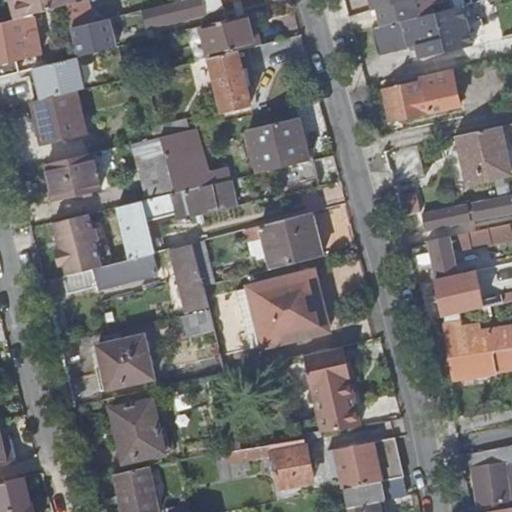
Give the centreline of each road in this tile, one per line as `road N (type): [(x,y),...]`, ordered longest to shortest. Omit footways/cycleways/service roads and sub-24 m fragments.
road 1 (residential): [(441,511),(314,0)]
road 2 (residential): [(0,231),(70,511)]
